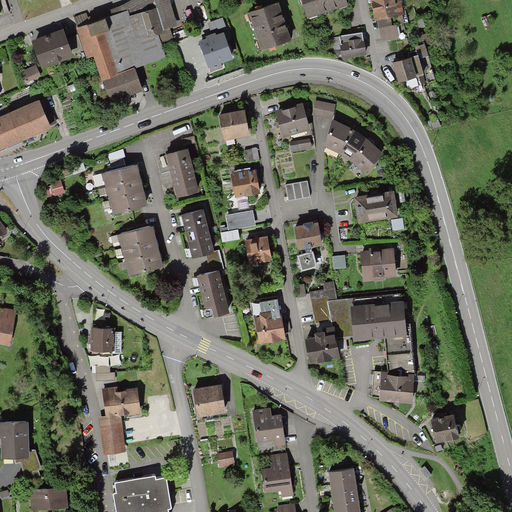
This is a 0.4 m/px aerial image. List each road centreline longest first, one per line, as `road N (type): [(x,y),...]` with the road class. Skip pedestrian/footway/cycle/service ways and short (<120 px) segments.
road 1 (primary): [(12,166),(298,69),(372,86),(406,119),(429,165),(511,474)]
road 2 (residential): [(62,286),(109,511)]
road 3 (residential): [(183,335),(189,321),(146,148)]
road 4 (residential): [(177,332),(172,356),(199,511)]
road 5 (secondary): [(428,511),(387,459),(296,390)]
road 6 (residential): [(296,390),(302,367),(276,218)]
road 7 (secondary): [(90,275),(39,226),(12,166)]
road 8 (secondary): [(296,390),(183,335)]
